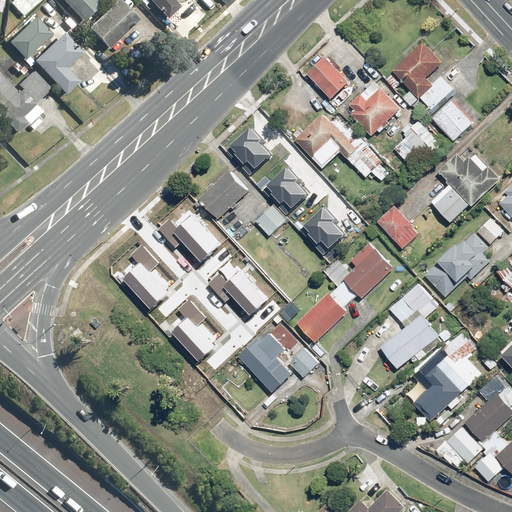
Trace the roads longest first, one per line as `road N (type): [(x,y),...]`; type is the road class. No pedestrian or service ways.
road 1 (primary): [(53,219),(295,0)]
road 2 (residential): [(350,431),(503,511)]
road 3 (motorway): [(37,252),(47,355),(64,402)]
road 4 (motorway): [(64,402),(172,511)]
road 5 (residential): [(220,426),(263,453),(287,455),(350,431)]
road 6 (motorway): [(0,430),(99,511)]
